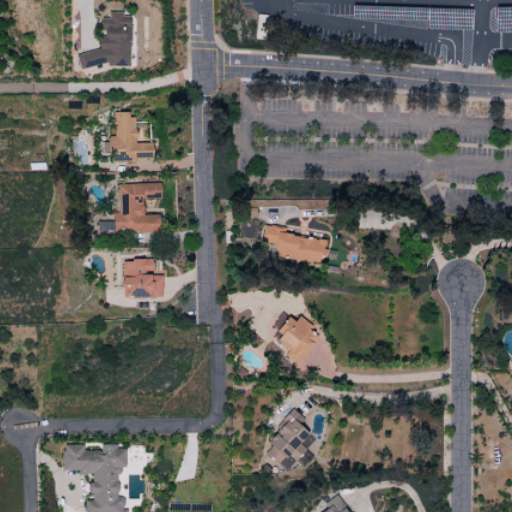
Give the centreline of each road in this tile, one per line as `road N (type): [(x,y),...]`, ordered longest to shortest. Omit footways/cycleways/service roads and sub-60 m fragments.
road 1 (residential): [(203,67),(511,87)]
road 2 (residential): [(15,429),(211,425),(217,343)]
road 3 (residential): [(217,329),(203,67)]
road 4 (residential): [(463,511),(463,286)]
